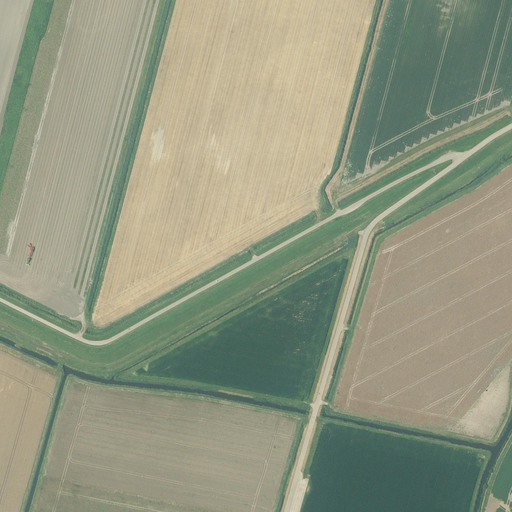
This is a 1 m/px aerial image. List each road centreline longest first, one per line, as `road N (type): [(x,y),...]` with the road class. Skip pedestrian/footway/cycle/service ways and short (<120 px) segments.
road 1 (unclassified): [(462,158),(420,169),(104,342),(78,339),(0,299)]
road 2 (unclassified): [(286,511),(365,236),(380,216),(462,158)]
road 3 (track): [(511,148),(368,231)]
